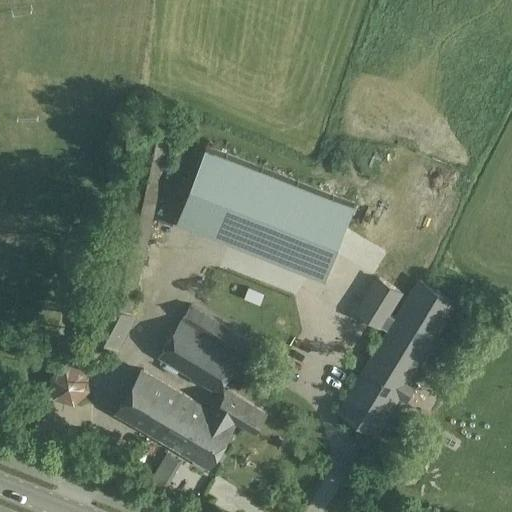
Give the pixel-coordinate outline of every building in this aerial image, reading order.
[(106,303),(124,307),(133,309),(172,123),(143,117),(104,303),(106,303)] [(206,145),(177,219),(326,278),(355,203),(206,145)] [(377,275),(356,311),(382,327),(383,326),(387,328),(338,410),(378,434),(400,397),(407,401),(418,383),(411,379),(459,300),(419,276),(408,294),(377,275)] [(124,307),(106,303),(90,334),(118,348),(136,313),(124,307)] [(192,304),(182,320),(239,355),(249,339),(192,304)] [(182,320),(160,356),(217,391),(239,355),(182,320)] [(67,399),(87,386),(75,367),(55,379),(67,399)] [(249,367),(242,379),(252,384),(259,373),(249,367)] [(143,368),(117,412),(210,466),(235,423),(232,422),(234,420),(245,427),(257,406),(225,387),(211,409),(143,368)] [(254,401),(274,416),(281,406),(261,392),(254,401)]
